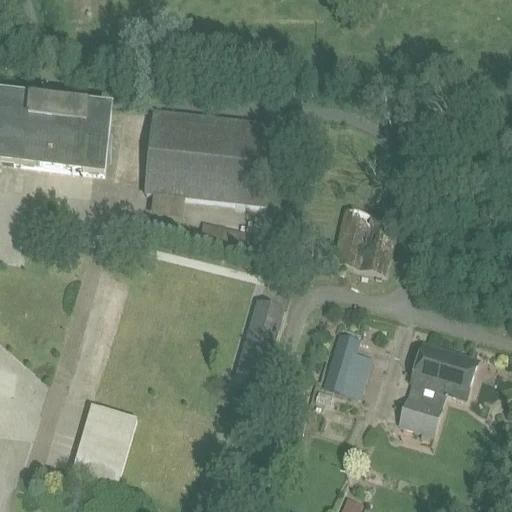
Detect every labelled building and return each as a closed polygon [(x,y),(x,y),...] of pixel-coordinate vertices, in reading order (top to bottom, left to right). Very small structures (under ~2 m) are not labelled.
[(0,165),(38,170),(35,190),(64,193),(66,174),(104,178),(111,113),(51,106),(52,94),(32,92),(31,94),(5,90),(4,100),(0,99),(0,165)] [(154,117),(146,198),(266,211),(275,130),(154,117)] [(346,213),(333,268),(385,281),(398,227),(346,213)] [(204,226),(198,248),(262,262),(267,240),(204,226)] [(284,313),(258,305),(240,367),(224,362),(222,371),(238,376),(236,382),(263,390),(284,313)] [(360,343),(340,337),(329,374),(349,380),(360,343)] [(410,402),(408,402),(399,429),(434,439),(442,412),(439,411),(444,396),(465,403),(477,365),(424,348),(412,387),(415,387),(410,402)] [(137,421),(102,411),(80,484),(116,494),(137,421)] [(357,489),(352,510),(359,511),(373,511),(378,493),(357,489)]
